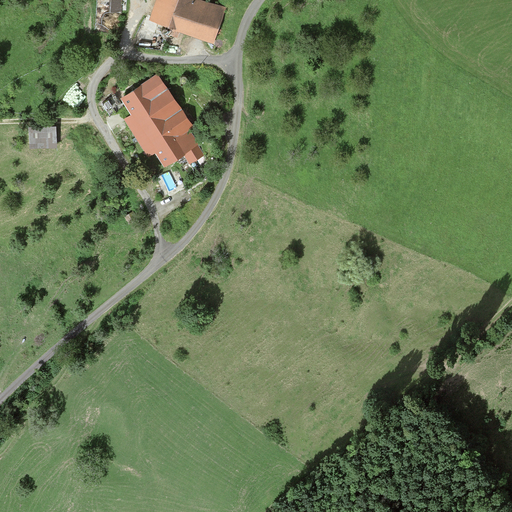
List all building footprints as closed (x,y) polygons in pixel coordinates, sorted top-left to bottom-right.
[(125,13),(124,0),(100,0),(100,12),(125,13)] [(196,0),(155,0),(149,22),(153,23),(150,33),(160,36),(163,27),(214,43),(226,6),(206,0),(197,0),(196,0)] [(157,74),(121,97),(130,113),(126,115),(149,154),(153,152),(161,165),(184,151),(196,143),(186,130),(193,127),(157,74)] [(57,127),(30,129),(31,140),(58,138),(57,127)] [(196,143),(184,151),(190,161),(202,154),(196,143)] [(167,171),(152,178),(160,199),(183,190),(176,173),(169,175),(167,171)]
